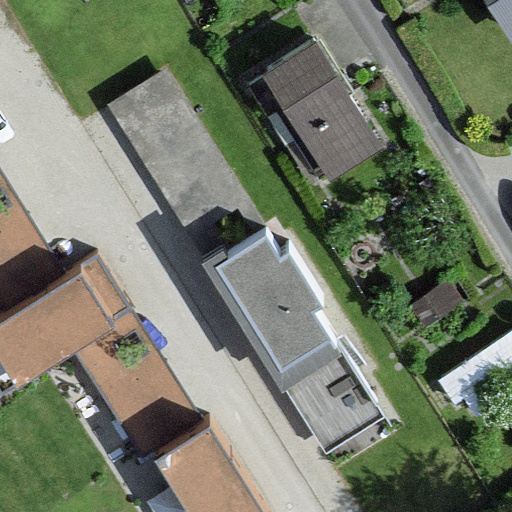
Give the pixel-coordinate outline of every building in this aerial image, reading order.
[(511,0),(486,0),(511,41),(511,0)] [(312,38),(259,71),(327,181),(380,148),(312,38)] [(161,69),(103,106),(322,450),(381,413),(161,69)] [(0,154),(0,293),(11,311),(0,318),(0,369),(22,404),(74,372),(132,464),(154,461),(185,511),(275,511),(100,232),(63,255),(0,154)] [(480,417),(511,395),(511,322),(447,365),(480,417)]
